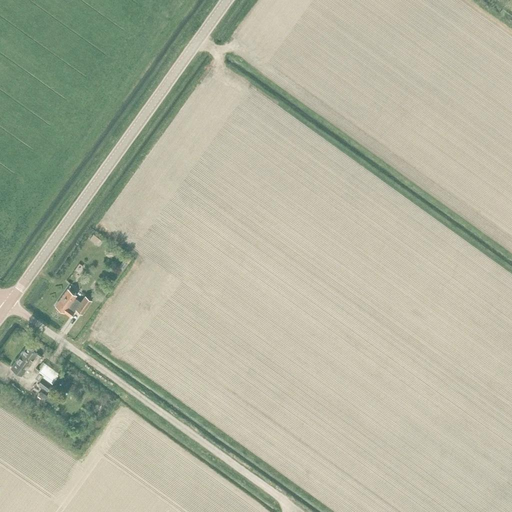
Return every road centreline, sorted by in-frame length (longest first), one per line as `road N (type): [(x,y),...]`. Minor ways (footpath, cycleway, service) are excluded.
road 1 (unclassified): [(7,303),(226,0)]
road 2 (track): [(297,511),(119,381)]
road 3 (unclassified): [(119,381),(7,303)]
